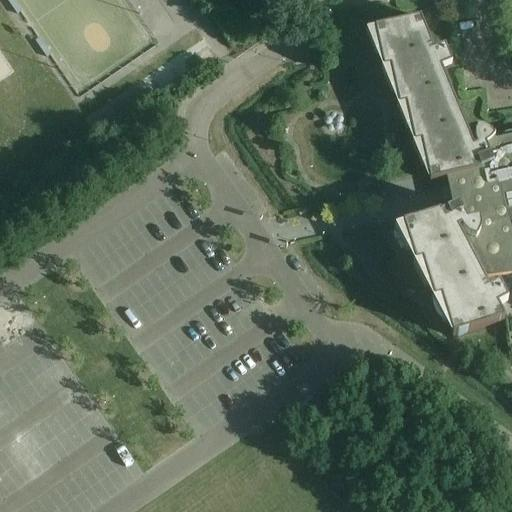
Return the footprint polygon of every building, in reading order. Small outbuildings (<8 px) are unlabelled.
[(203,0),(204,12),(219,11),(218,0),(203,0)] [(447,179),(480,171),(473,148),(440,69),(451,65),(445,48),(433,53),(420,18),(374,29),(384,70),(391,69),(399,108),(406,106),(414,146),(422,144),(430,183),(447,179)] [(447,179),(453,210),(482,279),(511,274),(511,137),(495,141),(494,138),(490,133),(484,130),(477,128),(475,134),(476,142),(477,147),(473,148),(480,171),(447,179)] [(482,279),(453,210),(441,217),(440,214),(403,226),(415,266),(422,264),(434,302),(441,300),(453,338),(503,323),(495,308),(507,302),(498,286),(487,292),(482,279)] [(52,431),(43,436),(58,458),(66,452),(52,431)]
